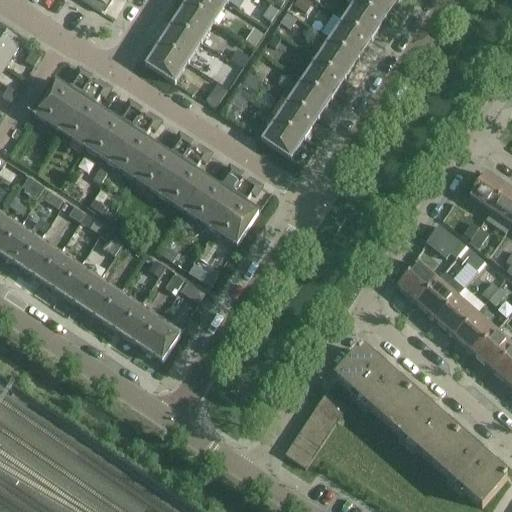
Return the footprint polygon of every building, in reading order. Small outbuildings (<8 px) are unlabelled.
[(115,0),(77,0),(104,17),(115,0)] [(226,6),(217,0),(191,0),(186,8),(213,26),(226,6)] [(282,0),(278,0),(273,7),(280,12),(281,11),(286,3),(282,0)] [(306,0),(299,0),(294,8),(302,13),(309,2),(306,0)] [(359,0),(357,4),(384,22),(397,2),(393,0),(359,0)] [(344,24),(370,42),(384,22),(357,4),(344,24)] [(213,26),(186,8),(173,28),(200,46),(213,26)] [(270,8),(262,21),(272,27),(279,14),(270,8)] [(287,17),(280,27),(287,32),(294,22),(287,17)] [(330,44),(357,62),(370,42),(344,24),(330,44)] [(200,46),(173,28),(160,48),(187,66),(200,46)] [(254,32),(245,44),(254,50),(263,38),(254,32)] [(0,59),(8,65),(20,47),(0,33),(0,59)] [(274,40),(268,48),(275,53),(281,44),(274,40)] [(317,64),(344,82),(357,62),(330,44),(317,64)] [(187,66),(160,48),(147,68),(146,67),(146,68),(175,87),(176,86),(174,86),(187,66)] [(41,60),(32,54),(25,65),(34,71),(41,60)] [(248,60),(239,54),(232,64),(241,70),(248,60)] [(0,77),(8,65),(0,59),(0,77)] [(304,84),(330,102),(344,82),(317,64),(304,84)] [(33,120),(34,121),(35,120),(85,152),(106,118),(94,110),(101,99),(105,102),(111,92),(98,84),(95,88),(89,84),(91,80),(78,72),(72,81),(77,84),(70,94),(57,86),(58,85),(56,84),(33,120)] [(249,77),(242,87),(255,96),(262,86),(249,77)] [(290,104),(317,122),(330,102),(304,84),(290,104)] [(205,104),(216,111),(227,95),(217,87),(205,104)] [(9,90),(2,101),(11,106),(17,96),(9,90)] [(123,114),(127,116),(120,127),(106,118),(85,152),(135,185),(157,151),(144,143),(151,132),(155,134),(161,125),(148,117),(146,121),(139,117),(142,112),(129,104),(123,114)] [(277,124),(304,142),(317,122),(290,104),(277,124)] [(232,110),(226,119),(234,124),(238,119),(238,114),(232,110)] [(304,142),(277,124),(264,143),(263,143),(262,144),(291,163),(292,162),(291,162),(304,142)] [(194,175),(201,164),(205,167),(211,158),(199,149),(196,153),(189,149),(192,145),(179,137),(173,146),(177,149),(170,160),(157,151),(135,185),(186,217),(207,184),(194,175)] [(257,216),(245,208),(252,197),(256,200),(262,190),(249,182),(246,186),(240,182),(243,178),(230,169),(224,179),(228,181),(221,192),(207,184),(186,217),(235,249),(234,250),(236,251),(259,215),(258,215),(257,216)] [(101,171),(93,183),(100,188),(108,176),(101,171)] [(491,216),(507,192),(486,177),(469,201),(491,216)] [(28,182),(21,192),(38,203),(45,193),(28,182)] [(491,216),(511,230),(511,229),(511,194),(507,192),(491,216)] [(100,194),(94,203),(102,208),(108,199),(100,194)] [(51,198),(46,205),(58,213),(63,205),(51,198)] [(94,203),(90,210),(104,220),(109,213),(102,208),(94,203)] [(74,211),(69,219),(80,226),(85,218),(74,211)] [(0,219),(0,258),(1,259),(19,232),(0,219)] [(95,224),(89,232),(97,238),(103,229),(95,224)] [(471,243),(472,243),(479,233),(471,227),(463,237),(471,243)] [(438,230),(431,239),(451,255),(449,257),(456,263),(466,251),(438,230)] [(19,232),(1,259),(21,272),(39,245),(19,232)] [(488,239),(479,233),(472,243),(470,247),(479,253),(488,239)] [(125,246),(112,237),(106,246),(119,254),(125,246)] [(39,245),(21,272),(41,286),(59,259),(39,245)] [(179,257),(166,249),(160,258),(172,267),(179,257)] [(477,276),(486,266),(469,253),(461,262),(477,276)] [(59,259),(41,286),(61,299),(79,272),(59,259)] [(155,265),(149,275),(159,281),(165,271),(155,265)] [(440,284),(439,283),(419,266),(397,291),(418,309),(440,284)] [(194,269),(189,277),(209,289),(214,281),(194,269)] [(79,272),(61,299),(81,312),(99,285),(79,272)] [(445,276),(439,283),(440,284),(418,309),(436,326),(459,301),(458,300),(464,293),(445,276)] [(175,299),(185,285),(175,278),(165,292),(175,299)] [(99,285),(81,312),(101,325),(119,299),(99,285)] [(181,297),(198,308),(205,298),(188,286),(181,297)] [(488,305),(499,292),(492,286),(481,298),(488,305)] [(506,299),(499,292),(488,305),(495,311),(506,299)] [(119,299),(101,325),(121,339),(139,312),(119,299)] [(455,342),(477,317),(459,301),(436,326),(455,342)] [(139,312),(121,339),(141,352),(159,325),(139,312)] [(474,359),(496,334),(477,317),(455,342),(474,359)] [(159,325),(141,352),(161,365),(160,366),(161,367),(180,338),(179,337),(179,338),(159,325)] [(493,376),(511,353),(511,347),(496,334),(474,359),(493,376)] [(511,392),(511,353),(493,376),(511,392)] [(361,354),(336,383),(385,426),(410,397),(361,354)] [(433,468),(458,440),(410,397),(385,426),(433,468)] [(346,411),(326,398),(319,409),(339,422),(346,411)] [(313,419),(332,432),(339,422),(319,409),(313,419)] [(306,429),(326,442),(332,432),(313,419),(306,429)] [(299,439),(319,452),(326,442),(306,429),(299,439)] [(293,448),(313,461),(319,452),(299,439),(293,448)] [(458,440),(433,468),(482,511),(507,483),(458,440)] [(313,461),(293,448),(286,459),(306,472),(313,461)]
